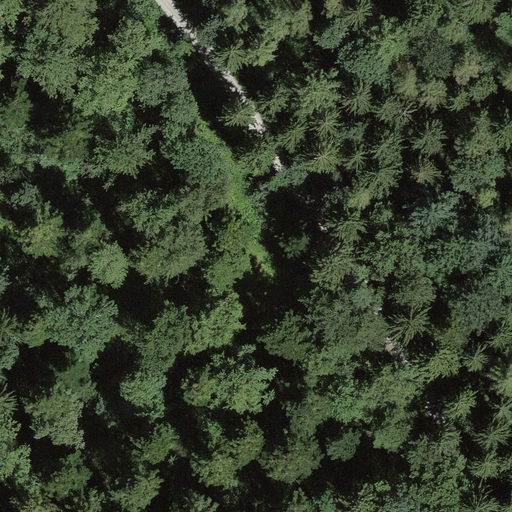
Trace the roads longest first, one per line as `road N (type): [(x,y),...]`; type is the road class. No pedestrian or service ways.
road 1 (track): [(165,0),(239,82),(425,386),(486,511)]
road 2 (track): [(96,511),(139,413),(196,353),(226,336),(280,323),(308,326),(342,335),(425,386)]
road 3 (track): [(127,0),(190,112),(237,230),(253,327)]
